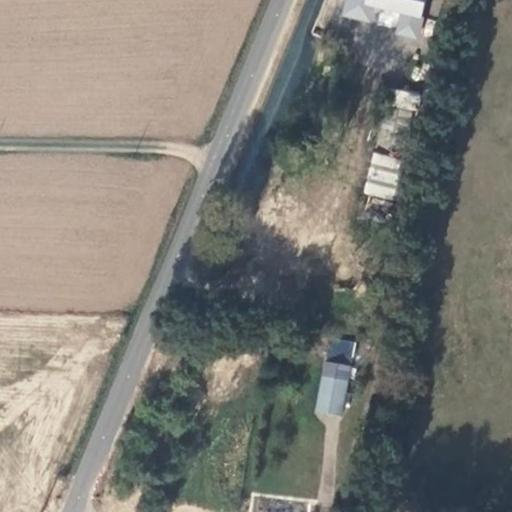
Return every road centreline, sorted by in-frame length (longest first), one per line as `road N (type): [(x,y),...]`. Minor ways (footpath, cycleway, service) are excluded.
road 1 (tertiary): [(76,511),(286,0)]
road 2 (track): [(0,146),(141,148),(221,162)]
